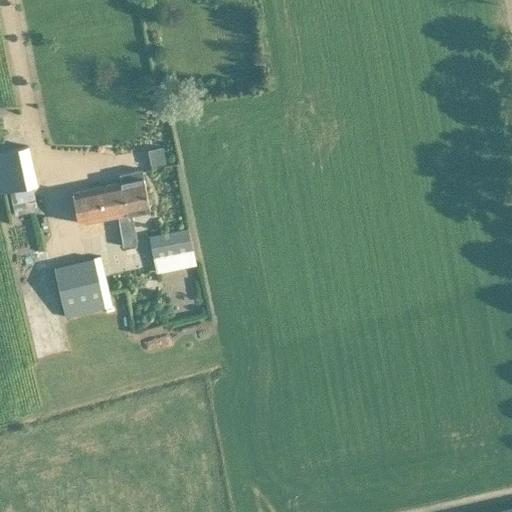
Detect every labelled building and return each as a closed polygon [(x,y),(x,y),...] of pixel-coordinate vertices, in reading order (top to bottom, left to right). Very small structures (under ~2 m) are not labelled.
[(252,0),(238,0),(240,9),(254,6),(252,0)] [(162,83),(151,85),(153,93),(164,91),(162,83)] [(0,183),(2,192),(36,185),(28,146),(0,151),(0,183)] [(119,174),(121,181),(72,192),(79,223),(117,215),(125,256),(139,253),(132,212),(150,209),(142,169),(119,174)] [(16,215),(38,210),(35,198),(13,203),(16,215)] [(136,228),(142,251),(153,248),(148,225),(136,228)] [(190,229),(189,229),(151,237),(159,273),(197,264),(190,229)] [(106,307),(98,277),(93,258),(54,267),(66,317),(106,307)]
